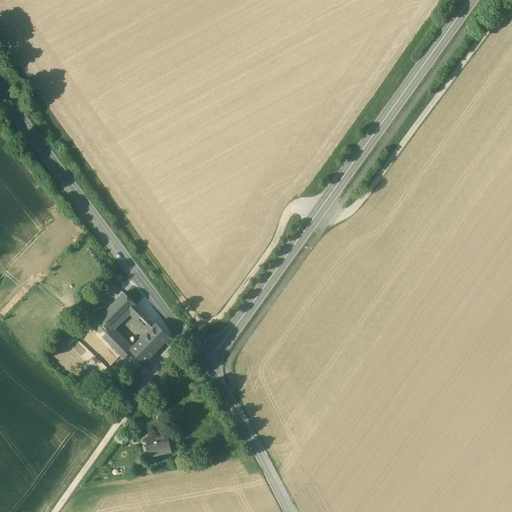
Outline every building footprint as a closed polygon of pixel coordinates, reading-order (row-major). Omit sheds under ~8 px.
[(111,280),(79,311),(92,325),(125,293),(111,280)] [(125,293),(92,325),(104,337),(111,329),(136,305),(125,293)] [(156,325),(144,313),(138,320),(150,331),(156,325)] [(170,337),(157,324),(150,331),(142,339),(155,352),(170,337)] [(118,336),(111,329),(104,337),(110,343),(118,336)] [(132,350),(118,336),(110,343),(125,359),(132,351),(131,351),(132,350)] [(155,352),(142,339),(132,350),(131,351),(132,351),(144,364),(155,352)] [(168,434),(146,438),(149,453),(164,450),(165,454),(172,452),(168,434)]
